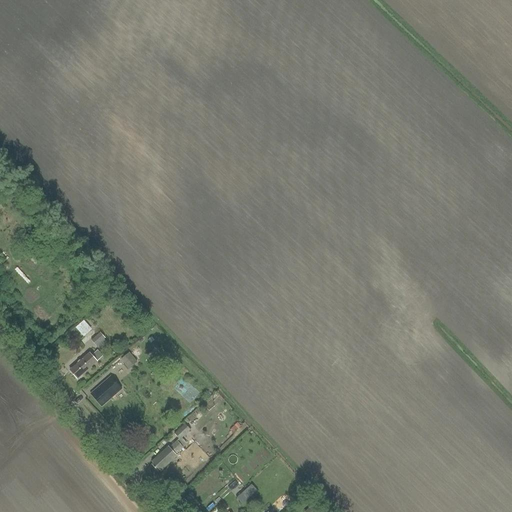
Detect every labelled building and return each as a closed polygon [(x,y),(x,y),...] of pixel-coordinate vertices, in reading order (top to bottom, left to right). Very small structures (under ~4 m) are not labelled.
[(86,337),(95,329),(85,319),(77,327),(86,337)] [(106,340),(101,334),(92,342),(101,351),(109,344),(105,341),(106,340)] [(78,363),(70,370),(78,378),(98,361),(103,356),(98,350),(92,355),(90,352),(81,360),(80,360),(78,361),(78,363)] [(138,362),(130,352),(121,359),(130,369),(138,362)] [(112,378),(92,395),(103,407),(122,389),(112,378)] [(174,434),(179,439),(180,440),(188,432),(190,430),(185,424),(174,434)] [(198,433),(196,431),(195,430),(191,434),(188,432),(180,440),(179,439),(170,447),(169,446),(152,461),(153,463),(152,464),(158,471),(159,469),(161,471),(177,455),(176,454),(194,438),(193,437),(198,433)] [(252,485),(237,498),(242,504),(257,491),(252,485)]
